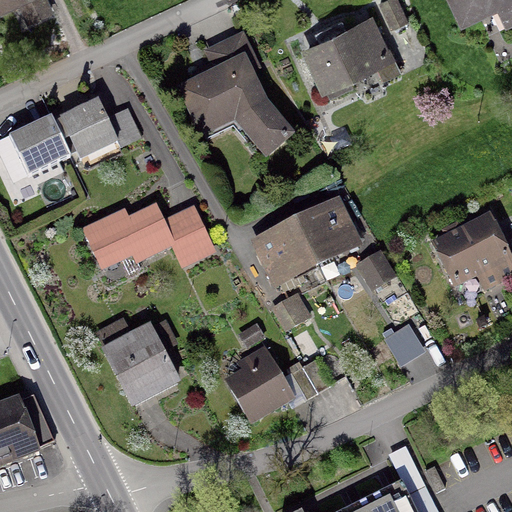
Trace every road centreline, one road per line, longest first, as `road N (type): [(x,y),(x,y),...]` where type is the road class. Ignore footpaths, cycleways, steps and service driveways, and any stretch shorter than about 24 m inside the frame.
road 1 (residential): [(111,500),(288,459),(511,356)]
road 2 (residential): [(0,101),(217,0)]
road 3 (tertiary): [(103,480),(0,278)]
